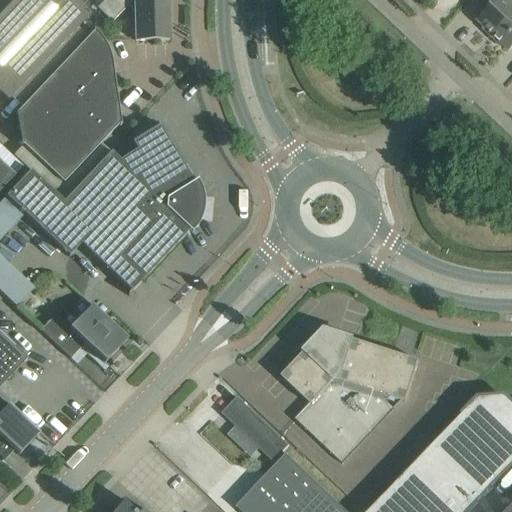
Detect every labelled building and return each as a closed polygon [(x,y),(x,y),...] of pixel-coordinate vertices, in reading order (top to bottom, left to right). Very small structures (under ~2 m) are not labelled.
[(12,0),(0,13),(0,94),(7,102),(91,15),(82,6),(88,0),(12,0)] [(103,0),(96,8),(99,10),(111,23),(127,8),(134,8),(135,41),(169,40),(167,0),(103,0)] [(493,36),(511,15),(511,0),(486,0),(492,5),(477,21),(493,36)] [(511,15),(493,36),(509,51),(511,47),(511,15)] [(111,62),(105,43),(95,31),(16,113),(21,144),(63,184),(119,125),(119,127),(120,126),(111,62)] [(30,172),(6,199),(69,258),(80,245),(130,292),(127,296),(128,296),(188,232),(190,231),(187,228),(190,225),(192,221),(194,217),(196,212),(201,213),(201,204),(196,204),(196,199),(195,194),(193,190),(191,186),(194,184),(194,183),(157,124),(156,124),(158,127),(131,143),(136,151),(119,161),(110,152),(63,203),(30,172)] [(0,191),(15,176),(0,162),(0,191)] [(55,316),(40,331),(70,360),(84,345),(104,364),(127,340),(91,306),(69,329),(55,316)] [(0,387),(26,360),(0,335),(0,387)] [(335,338),(333,338),(330,338),(328,339),(326,339),(324,340),(322,341),(320,342),(317,340),(316,341),(319,343),(308,354),(306,352),(282,377),(310,404),(295,420),(343,465),(403,401),(406,402),(419,362),(351,340),(350,343),(336,339),(337,336),(336,335),(335,338)] [(272,464),(287,445),(235,396),(220,412),(272,464)] [(478,399),(369,511),(468,511),(511,467),(511,403),(505,397),(478,399)] [(0,438),(18,456),(39,434),(9,405),(0,414),(0,438)] [(346,511),(342,508),(287,456),(288,455),(287,455),(237,508),(237,509),(238,508),(241,511),(346,511)] [(147,511),(146,510),(144,511),(137,511),(128,503),(119,511),(147,511)]
